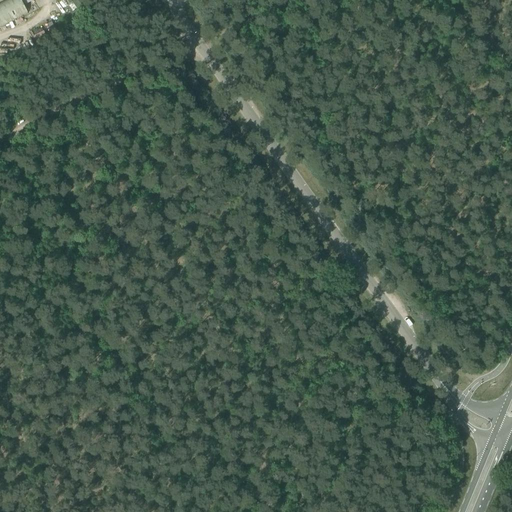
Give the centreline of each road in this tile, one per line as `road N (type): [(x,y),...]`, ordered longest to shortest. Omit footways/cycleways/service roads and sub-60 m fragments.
road 1 (unclassified): [(449,396),(172,0)]
road 2 (track): [(198,46),(0,140)]
